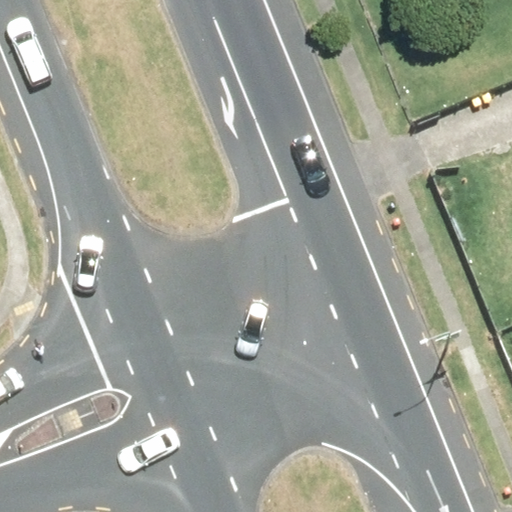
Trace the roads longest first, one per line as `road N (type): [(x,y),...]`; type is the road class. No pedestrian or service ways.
road 1 (primary): [(154,352),(11,0)]
road 2 (primary): [(247,0),(360,267)]
road 3 (residential): [(154,352),(360,267)]
road 4 (residential): [(386,332),(186,430)]
road 5 (residential): [(186,430),(0,495)]
road 6 (primary): [(386,332),(457,511)]
road 7 (residential): [(0,410),(154,352)]
